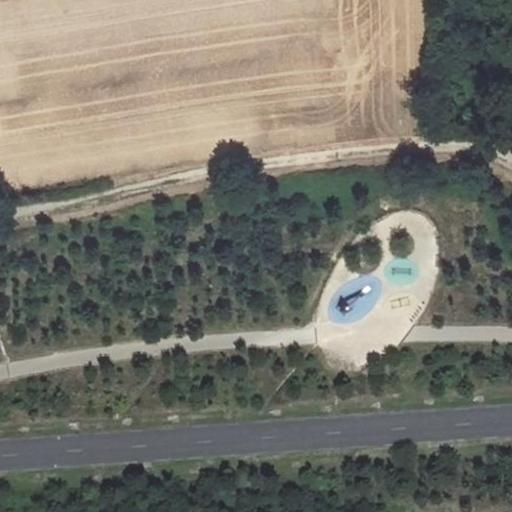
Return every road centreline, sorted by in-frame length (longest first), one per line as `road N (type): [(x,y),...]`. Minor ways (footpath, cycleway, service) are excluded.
road 1 (track): [(511,165),(494,152),(453,145),(221,168),(0,216)]
road 2 (unclassified): [(0,452),(511,416)]
